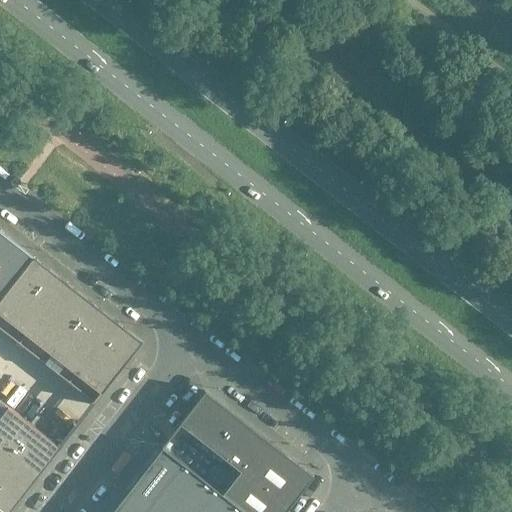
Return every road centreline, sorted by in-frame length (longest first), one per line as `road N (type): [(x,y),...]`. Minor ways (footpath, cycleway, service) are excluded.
road 1 (secondary): [(14,0),(511,388)]
road 2 (secondary): [(511,321),(100,0)]
road 3 (unclassified): [(343,511),(359,490),(359,463),(195,339)]
road 4 (unclassified): [(0,181),(195,339)]
road 5 (unclassified): [(59,511),(195,339)]
